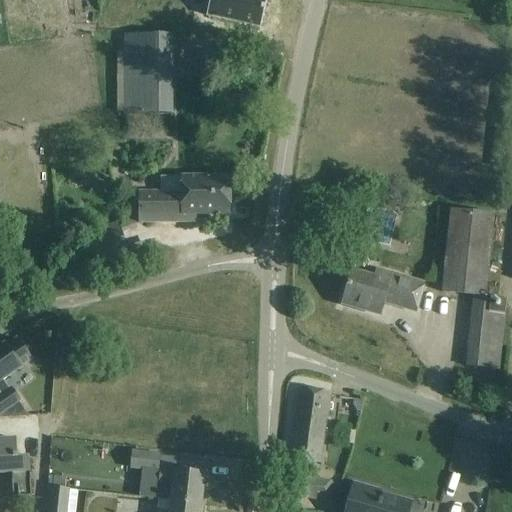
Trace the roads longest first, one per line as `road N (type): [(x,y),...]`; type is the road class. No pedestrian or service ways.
road 1 (residential): [(0,310),(51,285),(278,248)]
road 2 (residential): [(511,438),(269,348)]
road 3 (unclassified): [(278,248),(320,0)]
road 4 (unclassified): [(257,511),(269,348)]
